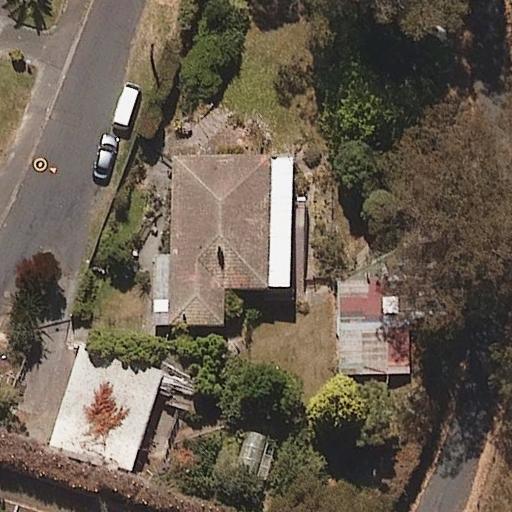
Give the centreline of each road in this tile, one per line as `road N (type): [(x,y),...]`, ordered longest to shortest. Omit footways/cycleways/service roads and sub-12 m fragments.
road 1 (residential): [(443,511),(490,378),(507,262),(482,0)]
road 2 (residential): [(121,0),(45,185),(0,261)]
